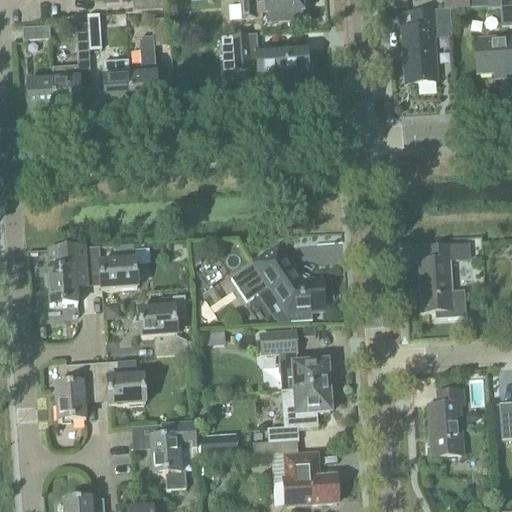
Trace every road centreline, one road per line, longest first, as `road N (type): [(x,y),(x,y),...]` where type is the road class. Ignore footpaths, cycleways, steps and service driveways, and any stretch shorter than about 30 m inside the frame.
road 1 (residential): [(13,167),(362,138)]
road 2 (tertiary): [(379,362),(362,138)]
road 3 (residential): [(26,353),(13,167)]
road 4 (residential): [(1,0),(13,167)]
road 5 (residential): [(362,138),(511,126)]
road 6 (tertiary): [(390,511),(379,362)]
road 7 (tertiary): [(362,138),(353,0)]
road 8 (residential): [(379,362),(511,354)]
